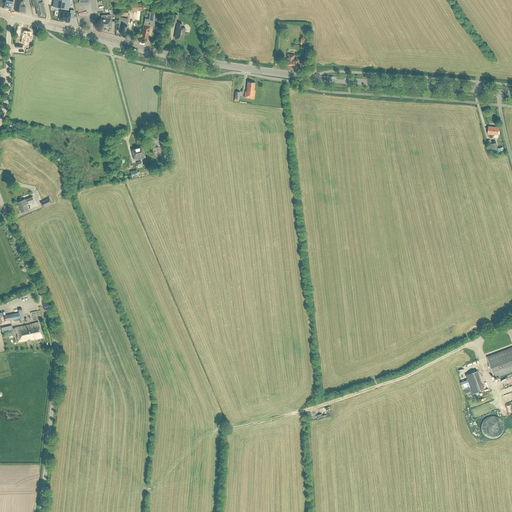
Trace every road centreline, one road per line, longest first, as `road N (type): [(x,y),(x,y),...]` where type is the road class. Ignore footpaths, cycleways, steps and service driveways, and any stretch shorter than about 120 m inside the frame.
road 1 (tertiary): [(499,92),(248,69),(46,25)]
road 2 (unclassified): [(40,511),(56,348),(0,199)]
road 3 (track): [(224,429),(406,376),(473,341),(488,376)]
